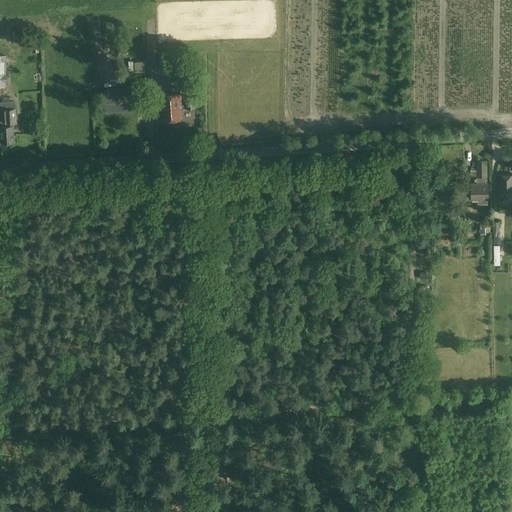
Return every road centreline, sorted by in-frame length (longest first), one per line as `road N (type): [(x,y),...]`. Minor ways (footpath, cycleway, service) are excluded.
road 1 (unclassified): [(511,132),(0,169)]
road 2 (track): [(409,400),(0,430)]
road 3 (track): [(203,153),(202,511)]
road 4 (track): [(14,168),(6,511)]
road 5 (track): [(409,400),(415,139)]
